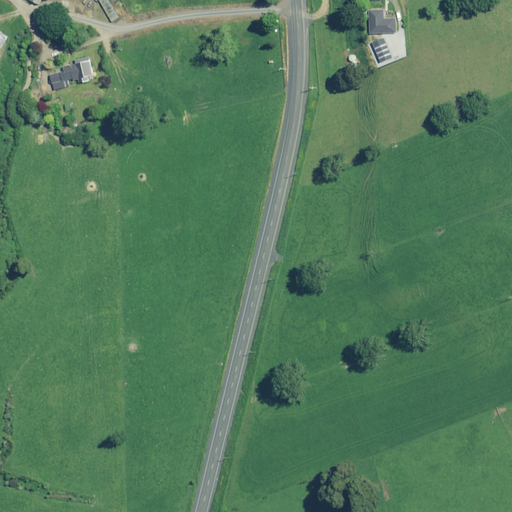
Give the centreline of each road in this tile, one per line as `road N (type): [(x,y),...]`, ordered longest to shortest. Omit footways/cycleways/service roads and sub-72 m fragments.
road 1 (tertiary): [(295,0),(293,125),(202,511)]
road 2 (track): [(16,0),(114,25),(295,5)]
